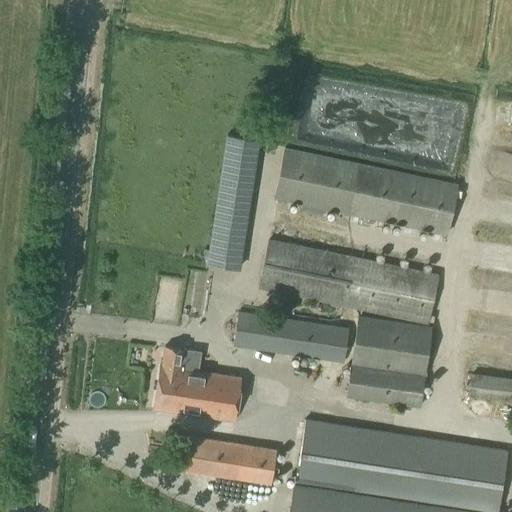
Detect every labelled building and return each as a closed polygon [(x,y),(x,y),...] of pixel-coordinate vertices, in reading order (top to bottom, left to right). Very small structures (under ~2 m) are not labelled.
[(239,270),(259,139),(225,134),(205,264),(239,270)] [(446,234),(457,185),(285,149),(274,197),(446,234)] [(438,276),(269,240),(259,287),(428,324),(438,276)] [(348,328),(238,311),(232,344),(343,361),(348,328)] [(430,327),(358,317),(347,396),(419,406),(430,327)] [(234,421),(240,376),(198,370),(201,351),(161,346),(152,408),(234,421)] [(511,380),(471,375),(468,395),(511,401),(511,380)] [(496,511),(506,451),(304,420),(289,511),(496,511)] [(270,484),(275,450),(182,435),(177,470),(270,484)]
